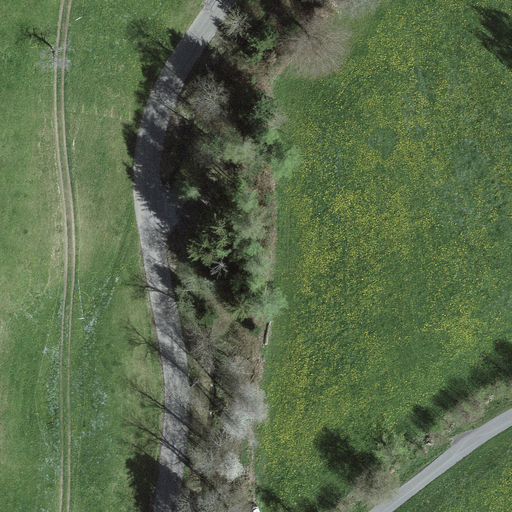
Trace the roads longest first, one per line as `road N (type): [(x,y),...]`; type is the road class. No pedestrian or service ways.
road 1 (unclassified): [(165,511),(176,380),(145,166),(161,99),(222,0)]
road 2 (track): [(511,417),(380,511)]
